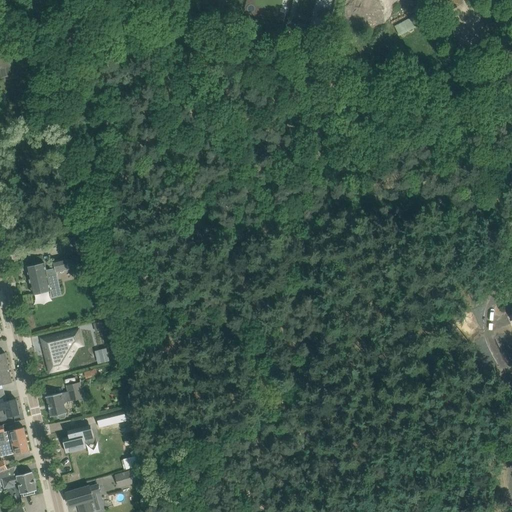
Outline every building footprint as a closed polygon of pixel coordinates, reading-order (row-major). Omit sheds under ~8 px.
[(279,16),(287,18),(290,0),(290,2),(283,0),(280,14),(283,14),(282,17),(280,16),(279,16)] [(441,0),(447,11),(461,4),(459,0),(441,0)] [(428,20),(423,12),(395,26),(400,35),(428,20)] [(453,23),(459,38),(472,32),(467,18),(453,23)] [(6,44),(0,45),(0,77),(13,74),(6,44)] [(56,271),(81,265),(79,256),(54,262),(56,271)] [(33,294),(51,290),(60,287),(58,280),(49,282),(45,263),(27,267),(33,294)] [(104,321),(94,323),(96,331),(106,329),(104,321)] [(55,339),(43,341),(50,371),(67,367),(65,359),(70,358),(78,346),(82,344),(79,330),(55,336),(55,339)] [(110,360),(107,351),(99,353),(102,362),(110,360)] [(0,369),(9,368),(5,352),(0,353),(0,369)] [(0,384),(12,382),(9,368),(0,369),(0,384)] [(84,370),(85,377),(98,375),(97,368),(84,370)] [(62,393),(47,396),(52,416),(58,414),(59,417),(61,419),(65,418),(67,415),(66,413),(64,402),(84,398),(80,382),(67,385),(68,391),(62,393)] [(8,416),(10,416),(20,413),(16,399),(5,401),(5,402),(0,402),(0,414),(1,417),(8,415),(8,416)] [(89,425),(66,430),(67,436),(61,438),(64,453),(84,448),(83,441),(92,438),(89,425)] [(5,432),(0,432),(0,445),(3,444),(27,439),(24,427),(14,429),(10,430),(5,431),(5,432)] [(3,444),(0,445),(0,456),(0,457),(15,453),(16,454),(30,451),(27,439),(3,444)] [(0,472),(8,469),(4,459),(0,460),(0,472)] [(19,474),(16,465),(8,469),(0,472),(0,478),(2,478),(5,489),(15,486),(15,484),(18,483),(22,493),(37,490),(32,471),(19,474)] [(115,475),(119,487),(141,480),(137,468),(115,475)] [(94,511),(91,500),(94,499),(93,495),(101,493),(98,484),(91,486),(91,485),(66,492),(70,506),(78,504),(79,511),(94,511)]
